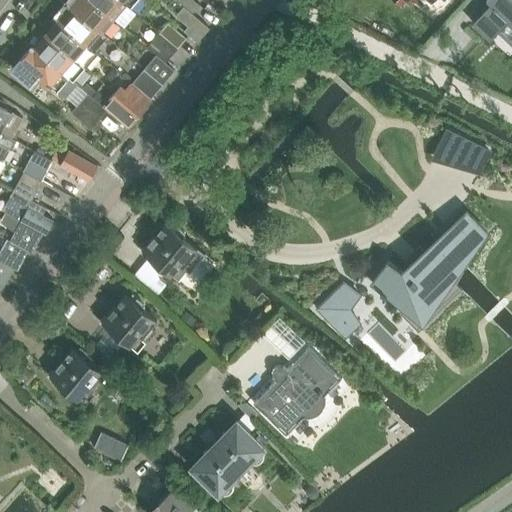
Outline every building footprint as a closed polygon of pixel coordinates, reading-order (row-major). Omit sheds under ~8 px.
[(93,0),(75,0),(71,5),(104,33),(115,19),(93,0)] [(120,0),(93,0),(115,19),(127,5),(125,4),(123,2),(120,0)] [(195,0),(176,0),(183,6),(192,13),(200,4),(195,0)] [(511,0),(487,0),(491,3),(472,22),(473,23),(475,22),(491,36),(496,30),(507,19),(511,23),(511,0)] [(71,5),(59,19),(87,44),(95,51),(104,41),(107,37),(104,33),(71,5)] [(183,6),(175,15),(188,25),(183,31),(197,42),(209,28),(192,13),(183,6)] [(59,19),(47,33),(75,58),(86,67),(98,53),(95,51),(87,44),(59,19)] [(168,22),(158,33),(177,49),(187,38),(168,22)] [(47,33),(35,47),(70,78),(74,81),(86,67),(75,58),(47,33)] [(158,33),(147,47),(156,55),(173,71),(174,70),(166,62),(177,49),(158,33)] [(20,61),(12,70),(30,84),(37,75),(57,92),(65,99),(77,85),(73,81),(74,81),(70,78),(35,47),(33,45),(20,61)] [(156,55),(144,69),(162,84),(173,71),(156,55)] [(144,69),(132,83),(150,98),(162,84),(144,69)] [(85,83),(81,88),(87,93),(92,97),(96,92),(85,83)] [(121,85),(114,92),(139,114),(151,100),(150,98),(132,83),(126,90),(121,85)] [(114,92),(102,106),(107,110),(107,109),(128,127),(139,114),(114,92)] [(87,93),(72,112),(91,129),(107,110),(102,106),(92,97),(87,93)] [(0,104),(0,130),(12,138),(23,118),(13,113),(13,112),(0,104)] [(0,130),(0,157),(1,158),(4,159),(10,149),(11,150),(17,140),(13,138),(12,138),(0,130)] [(448,130),(436,154),(451,162),(463,138),(448,130)] [(55,150),(51,159),(53,160),(57,162),(58,162),(60,163),(60,164),(89,180),(97,165),(68,149),(65,155),(62,154),(57,151),(55,150)] [(36,151),(25,171),(42,180),(53,160),(51,159),(36,151)] [(25,171),(14,192),(30,201),(31,201),(42,180),(25,171)] [(9,201),(4,211),(24,222),(43,233),(42,234),(45,235),(45,234),(53,220),(28,207),(31,201),(30,201),(14,192),(9,201)] [(388,260),(372,282),(382,289),(381,291),(386,295),(387,293),(407,307),(403,311),(419,327),(460,287),(456,283),(445,272),(457,261),(483,235),(488,231),(467,210),(436,240),(425,252),(422,255),(420,256),(409,267),(404,272),(388,260)] [(24,222),(13,242),(32,252),(42,234),(43,233),(24,222)] [(145,248),(144,250),(150,255),(166,269),(174,276),(178,279),(186,270),(189,273),(206,253),(199,247),(186,235),(183,238),(166,224),(157,235),(145,248)] [(7,239),(2,249),(23,261),(28,251),(31,253),(32,252),(13,242),(8,239),(7,239)] [(0,252),(0,261),(2,262),(14,269),(17,271),(18,270),(23,261),(2,249),(0,252)] [(150,255),(134,275),(156,293),(162,286),(162,283),(157,279),(166,269),(150,255)] [(0,288),(2,289),(3,290),(4,288),(14,269),(2,262),(0,261),(0,288)] [(344,282),(318,307),(346,335),(359,321),(350,307),(360,293),(344,282)] [(126,295),(104,321),(135,347),(160,318),(145,306),(143,309),(126,295)] [(187,312),(181,318),(191,327),(197,321),(187,312)] [(275,380),(253,402),(286,434),(303,416),(307,417),(310,417),(314,416),(317,414),(320,412),(322,409),(324,406),(325,402),(325,399),(324,395),(342,377),(309,345),(287,367),(284,364),(272,377),(275,380)] [(73,349),(51,375),(82,401),(106,372),(92,360),(91,359),(91,358),(92,357),(91,356),(79,346),(75,351),(73,349)] [(192,467),(185,475),(199,489),(207,481),(219,493),(221,491),(222,490),(224,491),(227,491),(229,490),(232,489),(233,487),(234,484),(234,481),(232,479),(251,459),(254,460),(257,460),(259,459),(261,458),(263,456),(263,453),(263,450),(262,448),(264,446),(237,420),(224,434),(224,433),(224,432),(223,432),(221,441),(212,449),(203,452),(204,453),(205,453),(205,454),(192,467)] [(102,432),(95,447),(122,459),(129,444),(102,432)] [(176,484),(148,511),(203,511),(204,511),(176,484)] [(307,489),(306,494),(312,499),(317,498),(320,495),(319,490),(314,486),(310,486),(307,489)]
